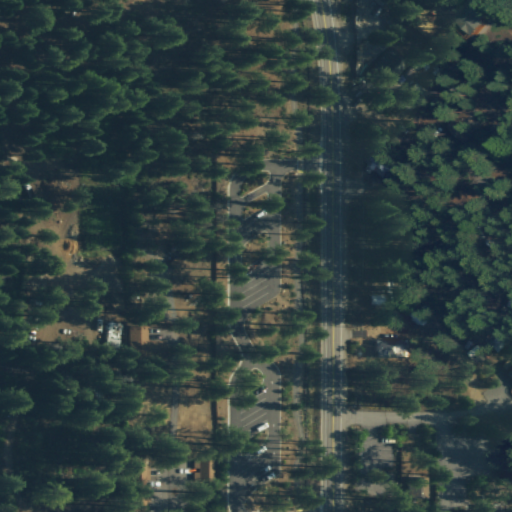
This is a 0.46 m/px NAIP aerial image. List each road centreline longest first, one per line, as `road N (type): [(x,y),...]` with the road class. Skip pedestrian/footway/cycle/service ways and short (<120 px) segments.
road 1 (tertiary): [(327,511),(324,94),(313,0)]
road 2 (residential): [(446,416),(326,418)]
